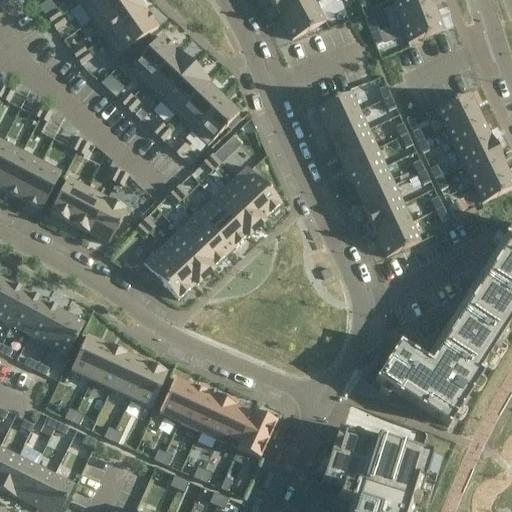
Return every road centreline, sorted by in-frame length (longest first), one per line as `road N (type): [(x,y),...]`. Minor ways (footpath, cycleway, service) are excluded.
road 1 (residential): [(222,0),(362,301),(359,330),(324,390)]
road 2 (residential): [(324,390),(167,329),(81,270),(0,229)]
road 3 (residential): [(324,390),(267,511)]
